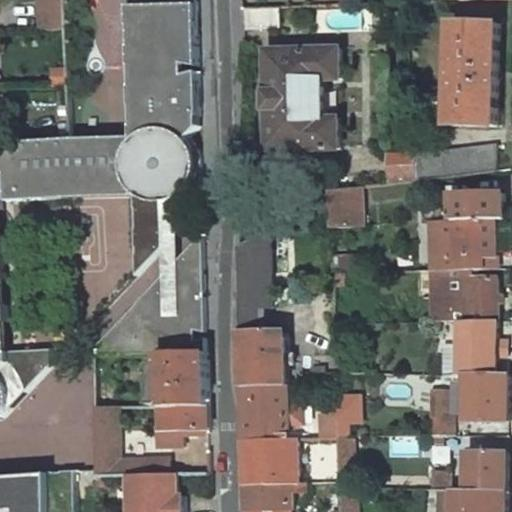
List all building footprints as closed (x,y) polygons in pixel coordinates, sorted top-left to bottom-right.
[(66,0),(40,0),(42,34),(68,33),(66,0)] [(131,0),(135,138),(135,143),(144,150),(136,164),(136,176),(145,188),(136,195),(136,197),(138,277),(166,248),(165,232),(181,232),(180,203),(197,187),(201,179),(202,169),(202,158),(200,150),(196,142),(192,139),(202,126),(198,0),(131,0)] [(245,30),(281,29),(281,8),(245,9),(245,30)] [(498,130),(502,27),(458,26),(454,127),(498,130)] [(343,52),(271,54),(273,153),(342,152),(342,122),(328,122),(327,82),(343,82),(343,52)] [(73,141),(75,199),(136,197),(136,195),(145,188),(136,176),(136,164),(144,150),(135,143),(135,138),(73,141)] [(0,144),(0,420),(1,420),(6,418),(10,414),(12,411),(14,407),(15,403),(14,399),(13,394),(11,390),(21,382),(29,394),(55,368),(56,351),(11,356),(1,174),(6,173),(8,201),(75,199),(73,141),(0,144)] [(498,174),(498,148),(417,157),(418,184),(498,174)] [(417,157),(391,157),(390,187),(418,184),(417,157)] [(333,230),(367,229),(365,190),(364,188),(332,190),(333,230)] [(507,223),(505,197),(455,199),(456,214),(442,215),(442,212),(425,213),(425,226),(433,226),(457,225),(497,223),(507,223)] [(458,261),(497,260),(497,223),(457,225),(458,261)] [(457,225),(433,226),(433,262),(458,261),(457,225)] [(243,246),(245,309),(276,308),(272,228),(243,246)] [(165,232),(166,248),(181,232),(165,232)] [(168,277),(97,354),(97,360),(165,357),(208,355),(205,237),(182,262),(182,278),(168,279),(168,277)] [(357,256),(334,256),(335,271),(358,270),(357,256)] [(433,262),(435,274),(475,273),(498,272),(497,260),(458,261),(433,262)] [(182,262),(168,277),(168,279),(182,278),(182,262)] [(498,281),(475,281),(475,273),(435,274),(432,274),(434,323),(460,323),(460,325),(462,325),(500,324),(498,281)] [(335,276),(337,305),(349,304),(347,276),(335,276)] [(276,308),(245,309),(245,332),(277,332),(276,308)] [(462,325),(461,378),(470,378),(498,379),(499,358),(499,343),(500,324),(462,325)] [(245,332),(247,388),(291,386),(290,332),(277,332),(245,332)] [(509,344),(499,343),(499,358),(508,359),(509,344)] [(158,376),(158,401),(157,401),(154,404),(152,408),(166,407),(209,406),(208,355),(165,357),(165,363),(158,367),(156,371),(153,376),(158,376)] [(339,372),(340,379),(353,379),(352,357),(339,357),(339,372)] [(339,372),(303,373),(303,386),(340,385),(340,379),(339,372)] [(470,378),(470,423),(510,424),(511,379),(498,379),(470,378)] [(291,386),(247,388),(248,441),(293,441),(292,424),(292,407),(291,386)] [(436,394),(435,419),(451,419),(451,394),(436,394)] [(197,431),(210,430),(209,406),(166,407),(167,432),(185,431),(197,431)] [(308,424),(308,406),(292,407),(292,424),(308,424)] [(123,478),(122,409),(99,409),(101,473),(101,478),(123,478)] [(341,416),(323,416),(324,441),(342,441),(342,437),(341,416)] [(455,438),(455,419),(451,419),(435,419),(435,438),(455,438)] [(344,488),(359,489),(356,437),(342,437),(342,441),(344,488)] [(304,485),(302,441),(293,441),(248,441),(249,487),(304,485)] [(509,455),(470,455),(470,492),(509,493),(509,455)] [(186,476),(185,460),(133,462),(133,477),(179,476),(186,476)] [(99,511),(99,478),(101,478),(101,473),(0,478),(0,511),(99,511)] [(129,478),(129,511),(188,511),(188,499),(180,499),(179,476),(133,477),(129,478)] [(295,511),(295,498),(311,497),(311,485),(304,485),(249,487),(249,511),(295,511)] [(361,511),(361,489),(359,489),(344,488),(345,511),(361,511)] [(425,511),(437,511),(438,491),(426,491),(425,511)] [(458,492),(457,511),(508,511),(509,493),(470,492),(458,492)]
